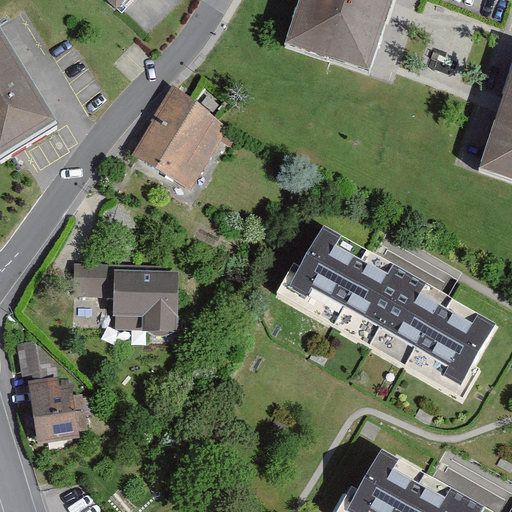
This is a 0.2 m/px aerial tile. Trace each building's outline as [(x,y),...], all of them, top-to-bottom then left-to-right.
[(113,0),(124,10),(134,0),(113,0)] [(306,0),(292,46),(371,71),(393,0),(306,0)] [(0,31),(0,155),(4,161),(59,127),(0,31)] [(179,91),(141,153),(191,184),(229,121),(179,91)] [(511,98),(489,172),(511,178),(511,98)] [(409,275),(323,227),(285,296),(372,343),(409,275)] [(181,268),(76,266),(75,296),(114,297),(113,315),(142,315),(142,331),(179,332),(181,268)] [(497,323),(409,275),(372,343),(459,391),(497,323)] [(33,341),(16,344),(35,450),(89,440),(88,435),(94,434),(91,420),(99,418),(95,393),(86,394),(85,388),(75,389),(74,383),(61,385),(58,365),(33,341)] [(461,511),(469,499),(381,448),(344,511),(461,511)] [(492,511),(469,499),(461,511),(492,511)]
